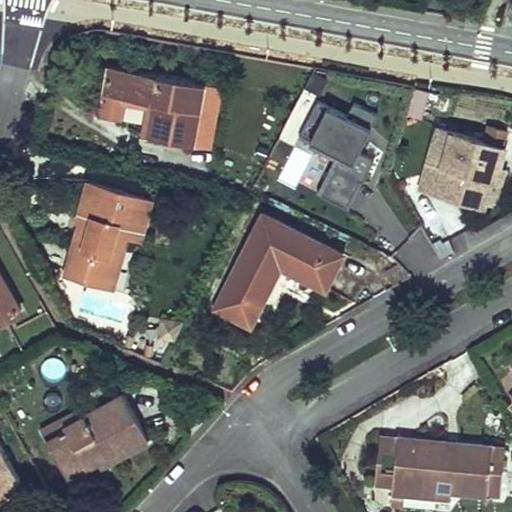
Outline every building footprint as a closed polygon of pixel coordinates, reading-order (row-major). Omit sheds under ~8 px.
[(108,65),(103,92),(152,101),(145,137),(190,145),(201,81),(108,65)] [(201,81),(190,145),(209,148),(220,84),(201,81)] [(347,113),(318,98),(300,133),(339,152),(321,193),(347,206),(361,179),(363,180),(374,157),(354,147),(366,124),(371,126),(378,112),(354,100),(347,113)] [(486,137),(439,123),(421,187),(484,206),(506,128),(490,124),(486,137)] [(78,233),(66,275),(112,288),(124,248),(110,244),(114,231),(128,235),(141,239),(153,199),(90,181),(79,217),(82,218),(92,221),(87,236),(78,233)] [(345,250),(260,213),(215,311),(250,326),(278,262),(330,284),(345,250)] [(82,218),(78,233),(87,236),(92,221),(82,218)] [(114,231),(110,244),(124,248),(128,235),(114,231)] [(0,319),(0,320),(22,309),(0,271),(0,319)] [(67,430),(48,440),(67,476),(98,460),(95,453),(102,449),(109,462),(149,440),(124,393),(85,414),(65,425),(67,430)] [(81,407),(42,429),(48,440),(67,430),(65,425),(85,414),(81,407)] [(381,433),(375,483),(393,485),(399,435),(381,433)] [(399,435),(393,485),(439,490),(440,479),(452,480),(451,492),(487,496),(493,446),(459,442),(458,448),(449,447),(449,441),(399,435)] [(0,490),(21,479),(0,441),(0,490)] [(102,449),(95,453),(98,460),(101,466),(109,462),(102,449)] [(21,479),(0,490),(0,499),(25,486),(21,479)] [(393,485),(391,503),(403,505),(405,495),(450,500),(451,492),(439,490),(393,485)]
